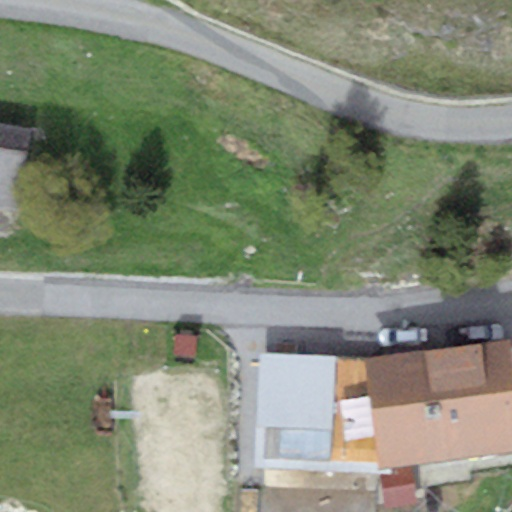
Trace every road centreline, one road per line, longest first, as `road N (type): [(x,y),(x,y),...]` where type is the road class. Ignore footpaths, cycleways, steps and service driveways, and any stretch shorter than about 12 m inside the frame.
road 1 (residential): [(11,0),(185,33),(406,118),(511,120)]
road 2 (residential): [(0,302),(345,311),(511,303)]
